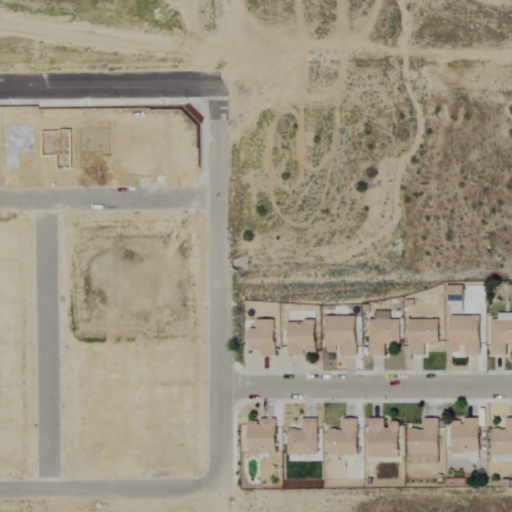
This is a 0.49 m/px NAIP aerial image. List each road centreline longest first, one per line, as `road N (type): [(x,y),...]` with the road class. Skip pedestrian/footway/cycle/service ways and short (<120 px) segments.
road 1 (residential): [(511,55),(0,35)]
road 2 (residential): [(48,203),(48,511)]
road 3 (residential): [(223,384),(511,384)]
road 4 (residential): [(221,201),(219,484)]
road 5 (residential): [(0,203),(221,201)]
road 6 (residential): [(219,484),(0,492)]
road 7 (residential): [(221,201),(215,105),(193,42)]
